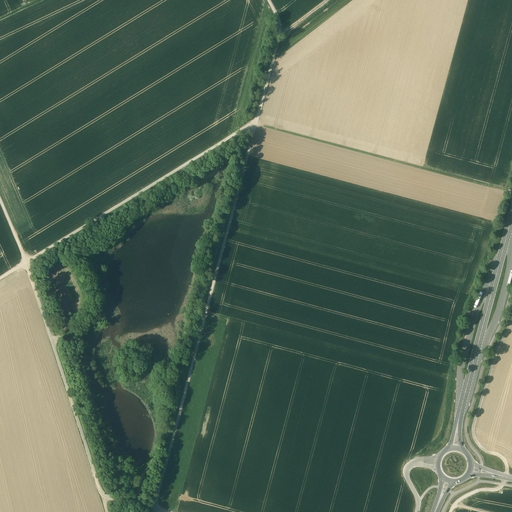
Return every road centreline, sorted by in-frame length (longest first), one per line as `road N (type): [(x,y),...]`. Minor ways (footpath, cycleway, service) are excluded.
road 1 (track): [(153,511),(279,36),(267,0)]
road 2 (track): [(0,198),(99,491),(164,511)]
road 3 (track): [(0,279),(256,124)]
road 4 (track): [(511,193),(256,124)]
road 5 (track): [(454,505),(498,488),(505,477),(504,460),(484,450),(472,429),(511,319)]
road 6 (primary): [(511,218),(455,447)]
